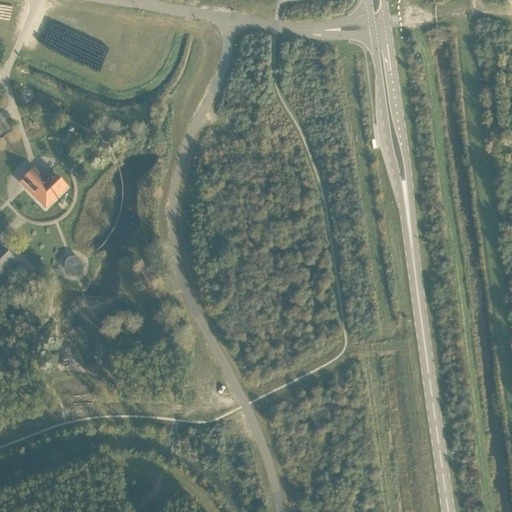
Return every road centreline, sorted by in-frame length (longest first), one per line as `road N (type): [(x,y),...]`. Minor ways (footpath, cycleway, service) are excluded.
road 1 (unclassified): [(279,511),(257,433),(184,290),(173,248),(179,166),(233,19)]
road 2 (primary): [(450,511),(380,24)]
road 3 (unclassified): [(380,24),(325,31),(233,19)]
